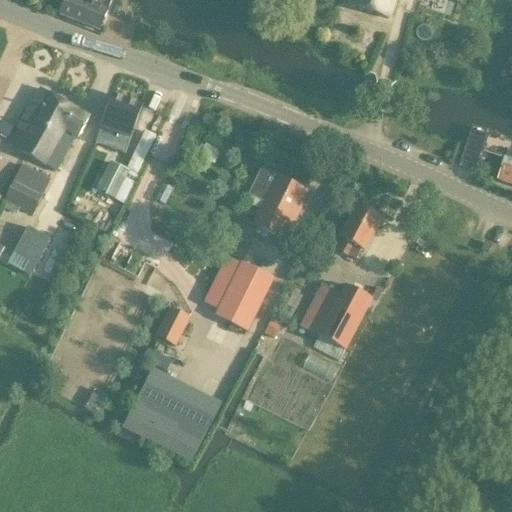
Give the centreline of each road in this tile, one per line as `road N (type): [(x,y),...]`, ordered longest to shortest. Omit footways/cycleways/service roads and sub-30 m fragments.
road 1 (tertiary): [(0,13),(365,149),(511,214)]
road 2 (unclassified): [(438,511),(511,364)]
